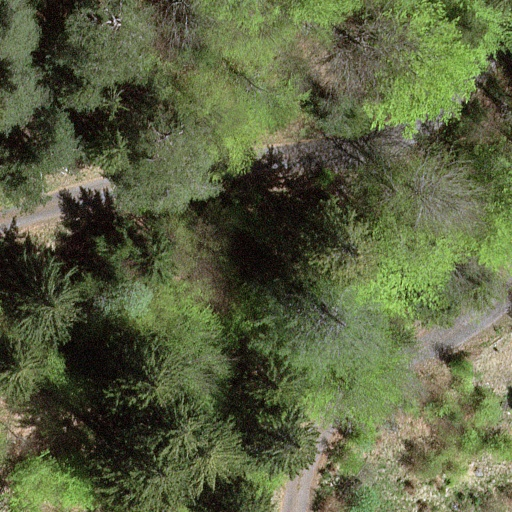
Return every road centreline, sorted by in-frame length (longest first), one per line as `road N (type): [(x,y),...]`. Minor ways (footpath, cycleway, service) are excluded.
road 1 (track): [(511,17),(403,132),(89,194),(0,225)]
road 2 (track): [(289,511),(294,471),(352,388),(511,300)]
